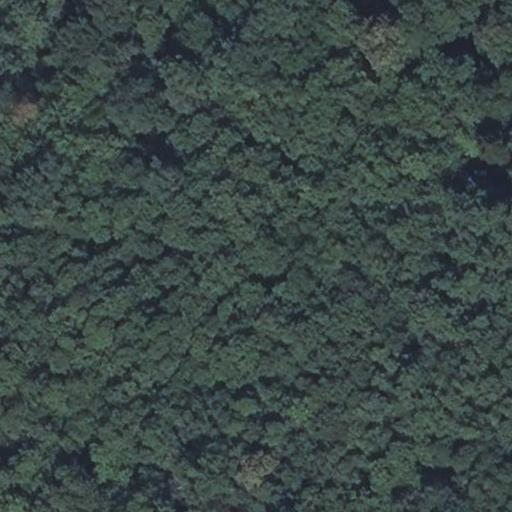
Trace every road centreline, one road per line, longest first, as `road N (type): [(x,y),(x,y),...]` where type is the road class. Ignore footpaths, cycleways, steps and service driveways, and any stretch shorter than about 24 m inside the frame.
road 1 (track): [(278,511),(167,448),(0,440)]
road 2 (track): [(511,386),(415,466),(288,511)]
